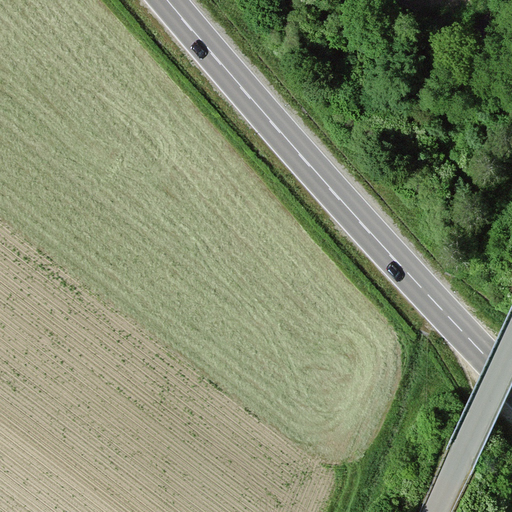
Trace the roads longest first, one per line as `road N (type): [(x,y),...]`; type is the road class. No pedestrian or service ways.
road 1 (secondary): [(166,0),(288,151),(511,389)]
road 2 (unclassified): [(511,344),(435,511)]
